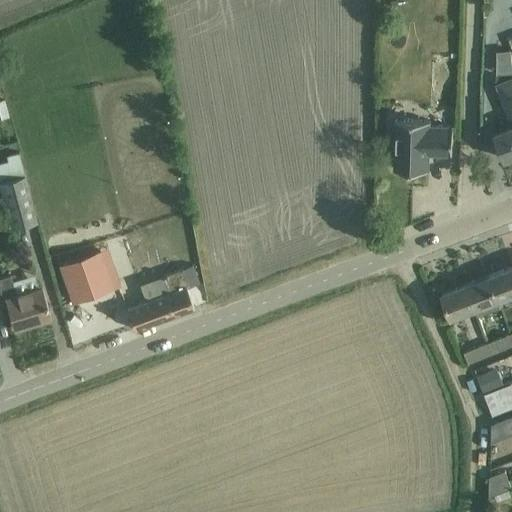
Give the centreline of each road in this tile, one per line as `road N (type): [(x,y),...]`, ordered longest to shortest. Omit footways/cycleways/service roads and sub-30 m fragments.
road 1 (tertiary): [(0,404),(475,221)]
road 2 (unclassified): [(475,221),(475,0)]
road 3 (track): [(400,254),(475,417),(476,438)]
